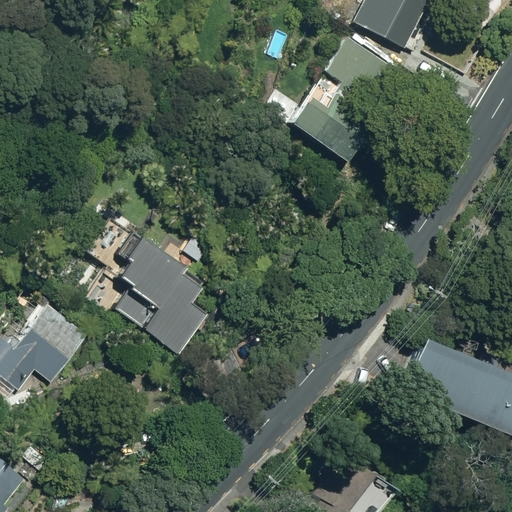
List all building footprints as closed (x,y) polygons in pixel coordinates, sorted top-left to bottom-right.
[(367,0),(356,24),(407,50),(432,0),(367,0)] [(352,162),(406,74),(347,39),(327,72),(344,82),(329,107),(311,97),(293,127),(352,162)] [(179,355),(208,315),(192,304),(203,288),(184,276),(187,271),(137,235),(123,255),(134,263),(123,279),(136,289),(121,311),(179,355)] [(184,250),(195,258),(202,247),(191,240),(184,250)] [(11,345),(0,336),(0,396),(7,402),(16,389),(19,392),(26,384),(45,378),(52,383),(88,336),(48,305),(21,340),(17,337),(11,345)] [(409,391),(511,434),(511,372),(431,338),(409,391)] [(27,465),(37,473),(45,465),(35,456),(27,465)] [(0,511),(8,511),(10,510),(6,507),(26,480),(0,460),(0,511)] [(315,511),(391,511),(395,507),(339,462),(308,500),(318,508),(315,511)]
